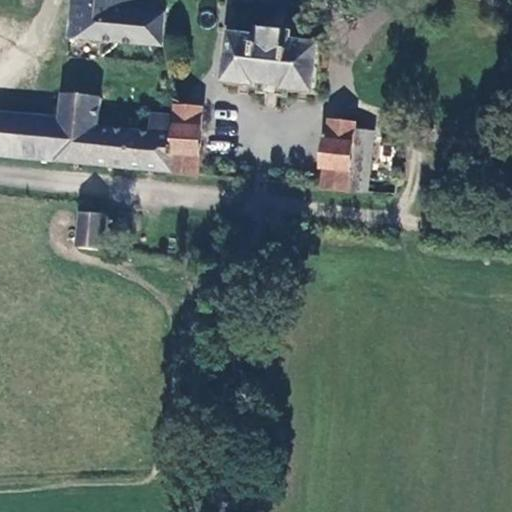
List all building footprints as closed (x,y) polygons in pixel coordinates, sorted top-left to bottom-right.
[(151,14),(125,11),(126,0),(70,0),(67,38),(164,48),(167,15),(151,14)] [(152,0),(126,0),(125,11),(151,14),(152,0)] [(287,93),(318,97),(324,48),(296,45),(297,36),(262,32),(261,41),(231,38),(226,86),(260,89),(261,84),(288,87),(287,93)] [(0,115),(0,159),(170,174),(175,118),(153,116),(152,132),(97,128),(99,103),(62,100),(60,120),(0,115)] [(203,111),(176,109),(175,118),(170,174),(199,176),(201,160),(203,160),(205,129),(202,129),(203,111)] [(326,172),(324,190),(365,195),(372,134),(356,133),(357,125),(331,122),(329,142),(325,142),(322,171),(326,172)] [(109,216),(81,214),(78,250),(107,252),(109,216)]
